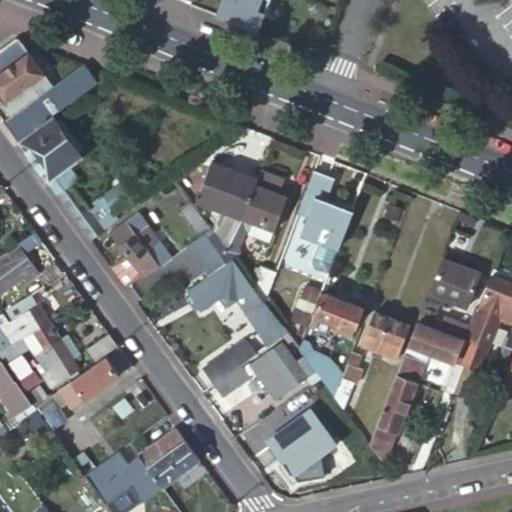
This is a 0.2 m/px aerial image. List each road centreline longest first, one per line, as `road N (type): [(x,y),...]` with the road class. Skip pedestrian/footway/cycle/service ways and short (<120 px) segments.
road 1 (residential): [(266,511),(0,152)]
road 2 (residential): [(316,511),(511,471)]
road 3 (secondary): [(329,101),(511,172)]
road 4 (secondary): [(159,34),(329,101)]
